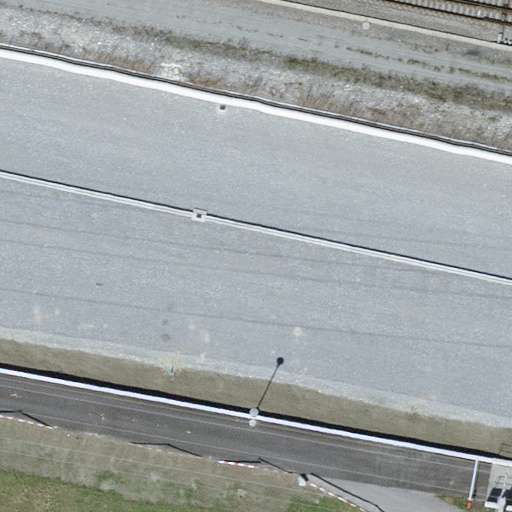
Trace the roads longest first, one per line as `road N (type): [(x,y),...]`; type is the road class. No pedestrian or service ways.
road 1 (motorway): [(511,233),(0,126)]
road 2 (motorway): [(0,247),(511,352)]
road 3 (unclassified): [(0,388),(363,459),(450,511)]
